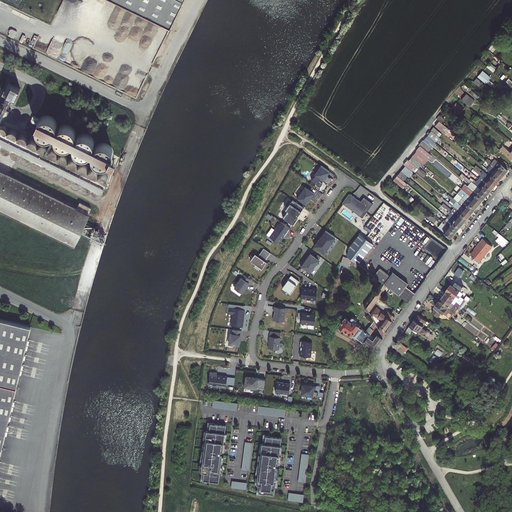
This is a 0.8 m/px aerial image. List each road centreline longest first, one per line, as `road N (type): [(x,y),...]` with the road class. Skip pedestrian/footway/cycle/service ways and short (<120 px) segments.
road 1 (unclassified): [(72,326),(98,230),(146,111)]
road 2 (residential): [(503,190),(396,328),(380,370)]
road 3 (residential): [(251,362),(267,282),(345,177)]
road 4 (unclassified): [(41,511),(72,326)]
road 5 (unclassified): [(0,40),(146,111)]
road 6 (unclassified): [(146,111),(198,0)]
